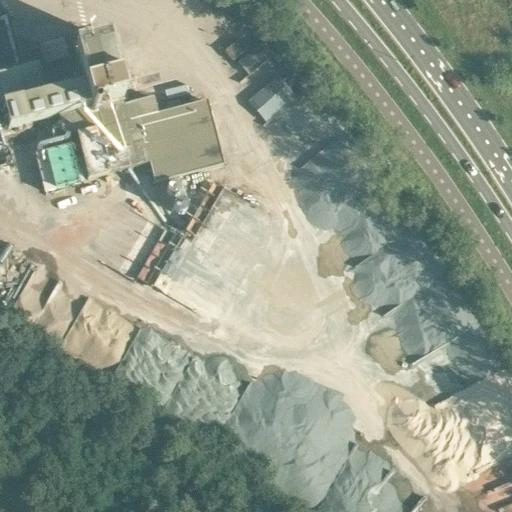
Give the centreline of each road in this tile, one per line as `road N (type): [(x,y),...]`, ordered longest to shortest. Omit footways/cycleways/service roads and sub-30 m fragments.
road 1 (secondary): [(334,0),(443,135),(511,240)]
road 2 (secondary): [(511,180),(381,0)]
